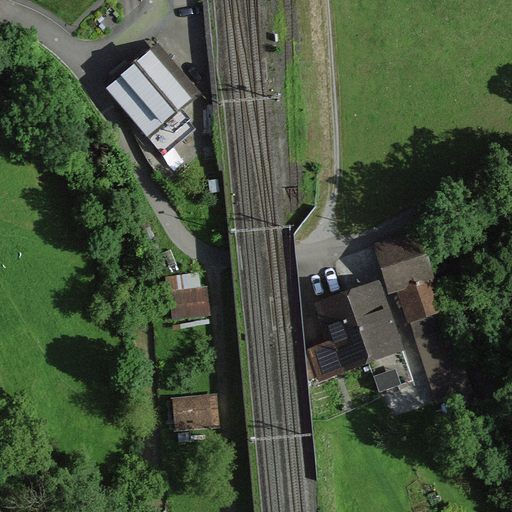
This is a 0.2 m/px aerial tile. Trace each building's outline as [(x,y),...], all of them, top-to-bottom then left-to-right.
[(118,86),(107,95),(164,159),(195,132),(180,116),(200,98),(158,50),(118,86)] [(436,404),(470,392),(414,236),(374,251),(392,299),(397,297),(436,404)] [(201,290),(199,275),(167,280),(173,324),(211,319),(206,289),(201,290)] [(352,297),(315,311),(328,348),(310,355),(320,387),(402,357),(379,288),(352,297)] [(214,399),(172,403),(175,434),(217,431),(214,399)]
